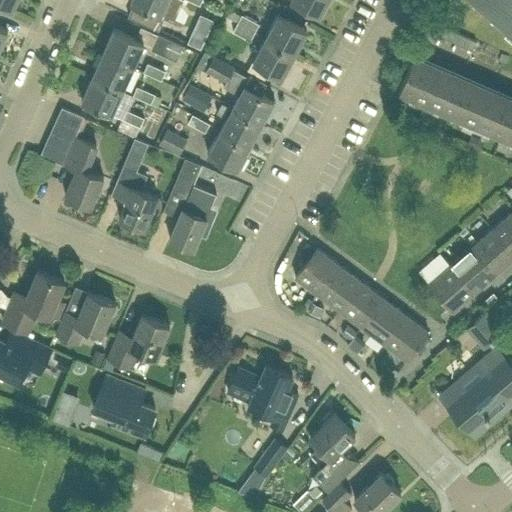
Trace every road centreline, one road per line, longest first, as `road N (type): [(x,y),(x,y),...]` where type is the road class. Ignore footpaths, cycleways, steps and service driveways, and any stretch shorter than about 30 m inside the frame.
road 1 (unclassified): [(236,302),(391,0)]
road 2 (unclassified): [(482,510),(316,346),(236,302)]
road 3 (unclassified): [(236,302),(0,207)]
road 4 (residential): [(0,147),(69,0)]
